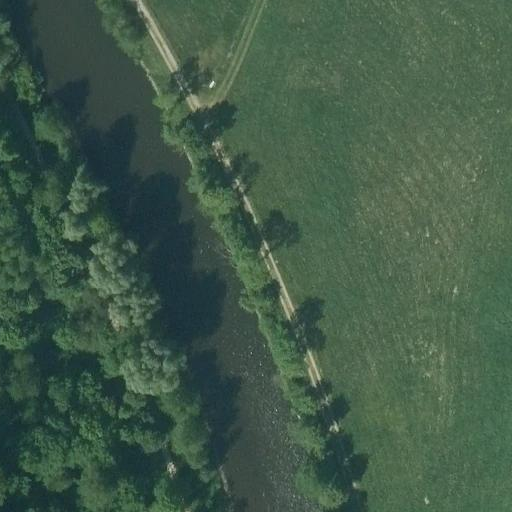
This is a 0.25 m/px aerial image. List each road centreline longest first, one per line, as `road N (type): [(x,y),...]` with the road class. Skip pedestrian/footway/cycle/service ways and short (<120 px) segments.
road 1 (track): [(355,511),(287,301),(224,156),(137,0)]
road 2 (track): [(182,511),(92,269),(0,86)]
road 3 (track): [(205,122),(258,0)]
